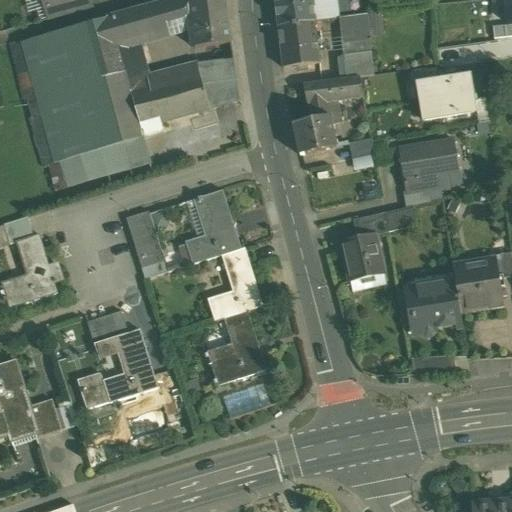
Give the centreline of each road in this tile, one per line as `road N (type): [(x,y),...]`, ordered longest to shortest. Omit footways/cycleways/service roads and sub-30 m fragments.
road 1 (tertiary): [(356,445),(274,154)]
road 2 (residential): [(274,154),(81,221),(105,304)]
road 3 (secondary): [(103,511),(356,445)]
road 4 (secondary): [(356,445),(511,422)]
road 5 (tertiary): [(274,154),(253,0)]
